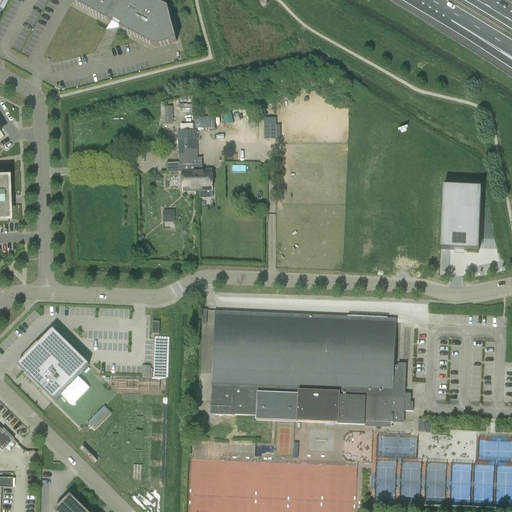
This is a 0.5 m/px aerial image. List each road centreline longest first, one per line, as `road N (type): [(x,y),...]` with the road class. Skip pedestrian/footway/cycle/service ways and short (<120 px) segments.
road 1 (unclassified): [(511,283),(459,294),(427,285),(199,277),(154,296),(44,291)]
road 2 (unclassified): [(44,291),(37,102),(0,72)]
road 3 (unclassified): [(126,511),(0,388)]
road 4 (unknown): [(304,300),(397,307),(433,336)]
